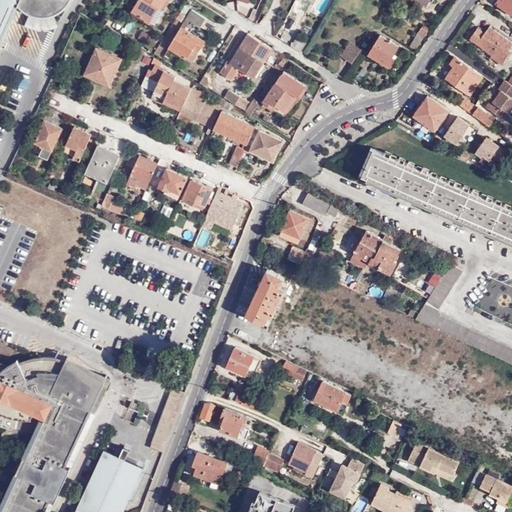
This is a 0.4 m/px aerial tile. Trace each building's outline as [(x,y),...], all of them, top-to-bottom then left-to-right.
[(0,0),(0,37),(2,38),(12,15),(10,14),(13,6),(15,0),(20,0),(22,1),(19,7),(22,10),(28,15),(36,18),(40,19),(48,19),(53,18),(58,17),(67,11),(72,6),(75,0),(0,0)] [(159,9),(160,10),(166,0),(139,0),(133,12),(151,22),(159,9)] [(409,0),(424,9),(428,2),(424,0),(409,0)] [(511,14),(511,0),(498,0),(496,3),(511,14)] [(0,54),(19,9),(13,6),(10,14),(12,15),(2,38),(0,37),(0,54)] [(163,12),(160,10),(159,9),(151,22),(156,25),(163,12)] [(202,27),(207,18),(193,9),(170,48),(193,61),(205,41),(185,29),(191,20),(202,27)] [(479,27),(470,39),(493,55),(492,57),(502,64),(510,52),(508,51),(511,45),(511,43),(489,28),(486,32),(479,27)] [(420,37),(425,40),(429,34),(424,30),(420,37)] [(254,78),(273,48),(249,33),(230,61),(228,60),(221,71),(231,78),(233,75),(234,76),(239,68),(254,78)] [(398,45),(381,34),(368,53),(390,66),(395,57),(393,55),(398,45)] [(362,48),(350,41),(341,56),(353,63),(362,48)] [(139,63),(145,50),(135,44),(129,59),(139,63)] [(122,58),(98,47),(86,73),(110,84),(122,58)] [(471,94),(483,76),(455,56),(450,63),(454,66),(447,77),(471,94)] [(165,99),(183,107),(192,88),(174,80),(176,76),(164,71),(165,68),(152,63),(149,69),(146,74),(159,80),(155,91),(153,95),(164,101),(165,99)] [(278,106),(286,111),(297,94),(300,96),(308,85),(285,71),(267,99),(278,106)] [(142,84),(155,91),(159,80),(146,74),(142,84)] [(204,76),(199,83),(206,88),(209,84),(208,78),(204,76)] [(208,95),(192,88),(183,107),(181,111),(192,116),(212,125),(221,105),(224,107),(227,101),(222,99),(220,104),(207,97),(208,95)] [(247,110),(252,103),(231,90),(227,98),(247,110)] [(441,121),(449,110),(427,95),(415,113),(423,118),(421,121),(435,130),(441,121)] [(464,97),(459,105),(469,111),(474,104),(464,97)] [(261,102),(255,99),(252,103),(247,110),(247,111),(253,114),(261,102)] [(276,109),(278,106),(267,99),(265,102),(276,109)] [(480,108),(475,116),(491,127),(496,119),(480,108)] [(238,166),(257,124),(223,109),(214,127),(229,134),(244,140),(242,146),(237,144),(230,162),(238,166)] [(192,116),(181,111),(179,116),(189,121),(192,116)] [(415,113),(413,115),(421,121),(423,118),(415,113)] [(457,114),(442,133),(455,143),(470,124),(457,114)] [(44,144),(42,150),(40,154),(48,158),(63,127),(45,119),(35,140),(41,143),(44,144)] [(441,121),(435,130),(441,135),(447,125),(441,121)] [(92,133),(75,125),(65,147),(77,152),(74,157),(80,160),(92,133)] [(226,140),(229,134),(214,127),(211,133),(226,140)] [(481,127),(474,139),(481,143),(487,130),(481,127)] [(506,127),(501,134),(506,137),(511,130),(506,127)] [(283,140),(260,129),(251,149),(274,160),(283,140)] [(483,135),(475,153),(491,160),(499,142),(483,135)] [(108,178),(120,152),(100,143),(88,169),(108,178)] [(502,161),(507,149),(500,146),(494,157),(502,161)] [(511,212),(372,151),(360,178),(378,186),(410,200),(442,213),(474,227),(505,241),(511,243),(511,212)] [(126,164),(134,168),(139,156),(131,152),(126,164)] [(147,188),(158,163),(140,155),(139,156),(134,168),(128,180),(147,188)] [(188,176),(168,167),(161,182),(170,187),(167,193),(178,198),(188,176)] [(213,188),(193,179),(184,198),(194,203),(196,200),(205,204),(207,200),(212,190),(213,188)] [(341,213),(344,206),(343,205),(311,188),(303,203),(326,215),(328,211),(339,217),(341,213)] [(245,202),(218,190),(209,209),(211,210),(209,215),(213,217),(214,219),(233,228),(245,202)] [(115,195),(108,192),(103,205),(110,207),(113,201),(115,195)] [(124,205),(113,201),(110,207),(122,212),(124,205)] [(350,210),(344,206),(341,213),(347,216),(350,210)] [(136,209),(133,218),(142,221),(145,212),(136,209)] [(301,237),(309,219),(290,210),(280,234),(298,242),(301,237)] [(314,221),(309,219),(301,237),(306,239),(314,221)] [(202,229),(197,244),(206,247),(211,232),(202,229)] [(388,274),(401,249),(367,230),(351,259),(366,267),(368,263),(388,274)] [(298,262),(304,250),(294,246),(289,258),(298,262)] [(298,262),(301,264),(305,254),(306,251),(304,250),(298,262)] [(305,254),(301,264),(315,270),(319,260),(305,254)] [(395,262),(388,274),(392,276),(398,264),(395,262)] [(415,318),(511,363),(511,347),(438,314),(463,270),(450,263),(443,275),(434,270),(422,290),(430,294),(415,318)] [(269,316),(273,317),(286,287),(281,285),(285,277),(268,269),(248,315),(265,323),(269,316)] [(246,374),(254,356),(255,356),(236,347),(228,366),(246,374)] [(0,411),(6,414),(19,417),(32,417),(36,409),(47,415),(1,511),(44,511),(53,495),(58,498),(73,468),(67,465),(107,379),(95,373),(70,355),(67,361),(57,357),(53,356),(45,356),(37,357),(30,359),(19,363),(9,370),(1,378),(0,377),(0,411)] [(262,360),(254,356),(246,374),(254,378),(262,360)] [(302,379),(307,368),(288,359),(283,370),(302,379)] [(342,411),(352,392),(322,379),(313,397),(342,411)] [(165,451),(187,392),(174,386),(153,441),(153,442),(152,446),(165,451)] [(235,401),(237,393),(231,391),(229,399),(235,401)] [(240,392),(236,402),(258,412),(262,402),(240,392)] [(211,420),(215,404),(204,400),(199,417),(211,420)] [(244,426),(248,417),(225,408),(222,418),(224,419),(221,429),(239,436),(242,426),(244,426)] [(398,436),(404,423),(395,419),(389,432),(398,436)] [(413,438),(402,456),(406,458),(416,440),(413,438)] [(441,468),(456,475),(463,462),(419,441),(410,460),(438,473),(441,468)] [(305,472),(316,452),(299,442),(288,462),(305,472)] [(253,459),(263,464),(269,452),(270,451),(259,446),(253,459)] [(123,447),(120,458),(105,452),(82,511),(127,511),(144,467),(126,460),(130,450),(123,447)] [(224,461),(199,450),(193,462),(198,464),(194,472),(218,482),(221,476),(227,478),(233,465),(239,468),(243,458),(229,451),(224,461)] [(159,453),(153,451),(150,460),(155,462),(159,453)] [(282,459),(269,452),(263,464),(276,471),(282,459)] [(323,456),(316,452),(305,472),(304,474),(311,478),(323,456)] [(331,490),(346,497),(354,481),(357,482),(366,464),(353,458),(348,467),(343,464),(331,490)] [(454,481),(456,475),(441,468),(438,473),(454,481)] [(499,498),(511,503),(511,484),(488,473),(481,485),(492,491),(491,493),(499,498)] [(407,511),(413,500),(390,490),(391,486),(382,482),(372,503),(389,511),(388,511),(407,511)] [(291,511),(295,505),(262,492),(261,492),(257,502),(253,511),(291,511)] [(510,508),(511,503),(499,498),(497,502),(510,508)] [(248,511),(253,511),(257,502),(254,501),(248,511)]
